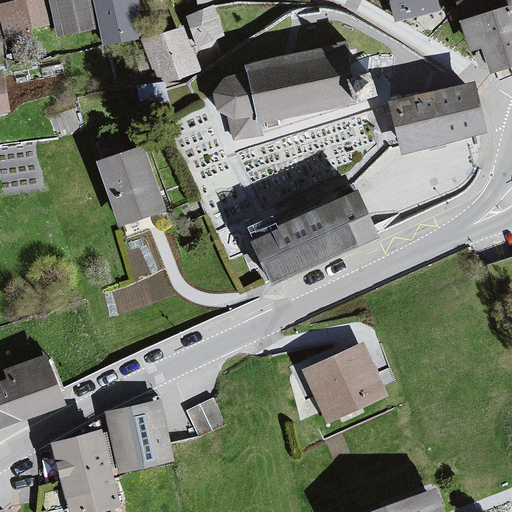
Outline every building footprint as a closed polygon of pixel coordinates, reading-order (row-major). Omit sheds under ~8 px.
[(39,0),(34,0),(0,9),(0,34),(2,43),(46,29),(39,0)] [(87,0),(42,0),(50,41),(93,31),(87,0)] [(135,0),(105,0),(91,3),(99,51),(146,38),(135,0)] [(434,0),(393,0),(398,18),(436,8),(434,0)] [(208,7),(184,17),(194,47),(220,37),(208,7)] [(511,10),(511,9),(464,22),(472,50),(487,45),(494,68),(511,62),(511,10)] [(198,70),(182,25),(141,40),(158,86),(198,70)] [(257,122),(354,100),(350,80),(354,79),(347,45),(247,67),(250,78),(227,83),(217,97),(220,112),(231,119),(235,137),(259,132),(257,122)] [(350,80),(354,100),(376,95),(371,76),(354,79),(350,80)] [(393,103),(405,150),(483,131),(472,84),(393,103)] [(137,145),(91,163),(112,226),(162,210),(137,145)] [(251,234),(274,286),(377,240),(354,188),(251,234)] [(511,256),(488,265),(506,320),(511,317),(511,256)] [(360,342),(300,371),(323,423),(386,396),(360,342)] [(13,378),(0,381),(0,429),(69,406),(49,350),(6,365),(13,378)] [(209,401),(184,413),(196,439),(223,427),(209,401)] [(155,402),(102,416),(113,476),(169,467),(155,402)] [(94,431),(47,445),(65,511),(111,511),(119,511),(94,431)] [(439,511),(431,491),(373,511),(439,511)]
